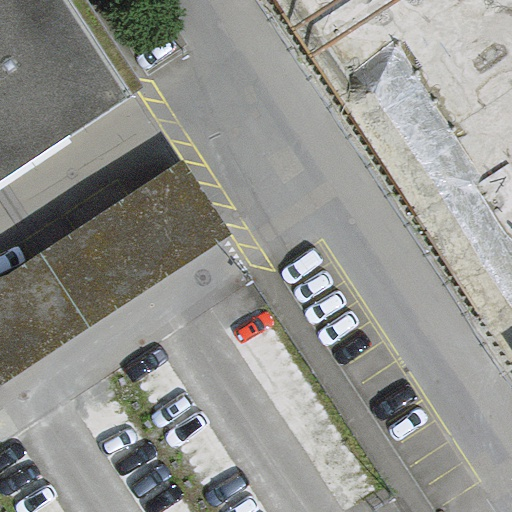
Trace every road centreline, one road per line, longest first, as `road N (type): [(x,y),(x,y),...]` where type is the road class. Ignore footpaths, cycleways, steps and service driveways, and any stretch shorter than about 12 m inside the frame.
road 1 (residential): [(511,495),(206,0)]
road 2 (unknown): [(196,317),(323,511)]
road 3 (unknown): [(196,317),(38,407)]
road 4 (unknown): [(332,202),(241,287),(196,317)]
road 5 (unknown): [(241,55),(392,0)]
road 6 (unknown): [(38,407),(117,511)]
